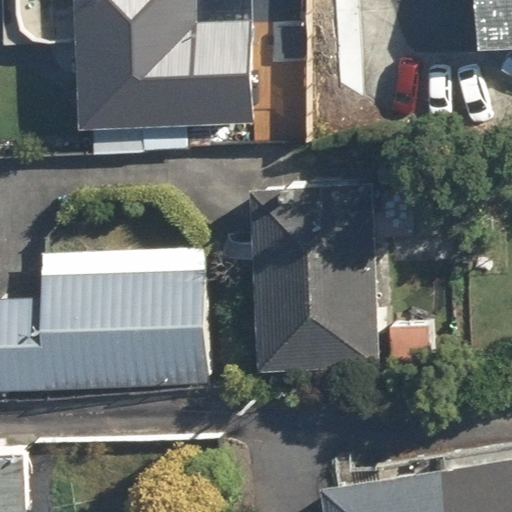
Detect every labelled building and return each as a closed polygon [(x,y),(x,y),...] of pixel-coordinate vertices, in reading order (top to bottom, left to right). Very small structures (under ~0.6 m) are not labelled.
[(269,0),(99,0),(101,113),(271,111),(269,0)] [(511,0),(503,0),(504,36),(511,36),(511,0)] [(394,172),(278,173),(280,359),(396,357),(394,172)] [(0,381),(223,376),(227,309),(216,239),(62,241),(63,289),(0,289),(0,381)] [(43,437),(0,437),(0,511),(9,511),(9,506),(44,505),(43,437)] [(511,511),(511,451),(350,473),(354,511),(511,511)]
